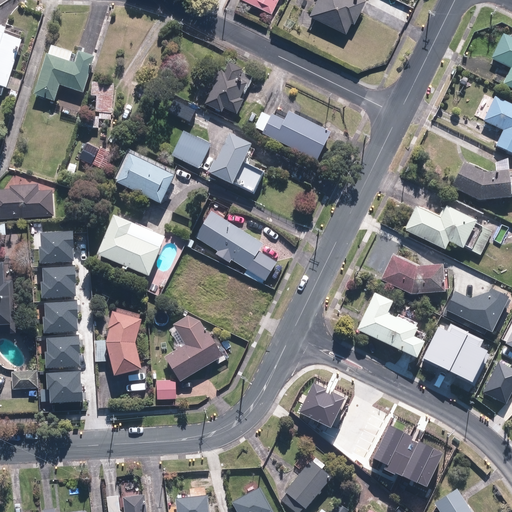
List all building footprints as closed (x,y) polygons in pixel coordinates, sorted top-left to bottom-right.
[(243,0),(272,14),(278,0),(243,0)] [(315,0),(308,14),(345,33),(351,21),(353,22),(364,0),(315,0)] [(0,96),(2,97),(4,89),(7,90),(23,42),(5,36),(7,29),(0,26),(0,96)] [(503,85),(511,89),(511,39),(503,35),(492,59),(511,68),(503,85)] [(34,96),(55,102),(60,86),(84,94),(96,58),(80,53),(76,64),(47,55),(34,96)] [(227,65),(223,73),(220,71),(206,101),(204,104),(221,113),(223,108),(236,115),(243,100),(241,99),(252,77),(227,65)] [(84,129),(99,130),(100,120),(111,121),(111,114),(112,114),(114,85),(92,84),(91,97),(97,97),(96,113),(100,113),(99,118),(85,117),(84,129)] [(9,98),(15,100),(18,93),(12,90),(9,98)] [(496,146),(511,154),(511,105),(495,98),(483,121),(504,131),(496,146)] [(164,111),(190,124),(196,112),(170,99),(164,111)] [(80,113),(63,107),(60,114),(77,120),(80,113)] [(262,135),(318,162),(332,134),(289,113),(285,121),(272,115),(270,117),(261,112),(253,127),(263,132),(262,135)] [(172,156),(200,171),(212,146),(184,131),(172,156)] [(251,144),(229,133),(210,173),(210,174),(254,194),(264,173),(242,163),(251,144)] [(79,159),(91,164),(98,149),(86,143),(79,159)] [(93,165),(105,171),(114,155),(101,149),(93,165)] [(117,184),(162,206),(176,178),(131,156),(117,184)] [(452,188),(479,202),(511,199),(511,196),(511,195),(511,185),(511,186),(509,172),(486,174),(464,163),(452,188)] [(0,220),(54,217),(53,191),(39,192),(38,185),(10,187),(10,190),(0,190),(0,220)] [(473,252),(481,256),(493,232),(476,224),(477,223),(447,208),(446,210),(443,209),(439,217),(442,218),(441,220),(416,208),(404,231),(445,251),(449,243),(464,250),(465,247),(473,251),(473,252)] [(211,212),(195,237),(217,251),(216,253),(229,262),(231,259),(265,281),(277,263),(257,250),(262,243),(211,212)] [(128,269),(150,279),(162,251),(128,236),(133,225),(115,217),(98,256),(123,267),(122,270),(127,272),(128,269)] [(39,247),(40,263),(73,261),(72,248),(73,248),(72,231),(41,233),(42,246),(39,247)] [(381,281),(411,295),(445,293),(445,292),(450,292),(449,279),(444,279),(444,266),(416,268),(393,256),(381,281)] [(0,335),(15,334),(12,280),(3,281),(2,263),(0,262),(0,335)] [(40,281),(41,298),(75,296),(74,283),(75,283),(74,266),(42,267),(43,281),(40,281)] [(471,299),(454,291),(445,310),(492,332),(509,296),(492,288),(490,292),(471,299)] [(357,331),(417,360),(425,343),(414,338),(418,329),(388,315),(393,303),(375,295),(357,331)] [(43,316),(44,333),(77,331),(76,318),(77,318),(76,300),(45,302),(46,316),(43,316)] [(107,344),(115,378),(143,371),(137,344),(143,321),(113,314),(109,330),(111,331),(107,344)] [(166,358),(180,383),(224,357),(209,333),(207,334),(201,323),(189,317),(174,325),(175,327),(170,330),(179,346),(175,349),(177,351),(166,358)] [(424,358),(449,371),(465,339),(468,333),(450,324),(447,331),(439,327),(424,358)] [(465,339),(449,371),(473,382),(488,351),(480,347),(483,340),(468,333),(465,339)] [(45,352),(46,368),(79,366),(78,353),(80,353),(79,336),(47,338),(48,352),(45,352)] [(94,342),(94,362),(106,362),(106,341),(94,342)] [(511,367),(499,361),(484,393),(506,404),(511,390),(511,367)] [(79,371),(46,373),(47,388),(50,388),(51,403),(83,401),(82,384),(80,384),(79,371)] [(11,373),(12,390),(38,389),(37,372),(11,373)] [(157,381),(157,400),(176,400),(176,381),(157,381)] [(314,384),(300,412),(331,428),(346,399),(332,392),(331,395),(325,392),(326,390),(314,384)] [(403,434),(404,433),(389,425),(373,458),(388,465),(403,434)] [(403,434),(388,465),(386,470),(395,474),(396,472),(402,475),(417,443),(411,440),(412,438),(403,434)] [(451,445),(441,438),(435,445),(446,452),(451,445)] [(417,443),(402,475),(417,483),(433,448),(419,441),(417,443)] [(444,453),(433,448),(417,483),(427,488),(444,453)] [(299,511),(303,508),(304,508),(330,477),(321,470),(324,466),(316,459),(312,463),(310,462),(285,492),(287,494),(281,501),(293,511),(299,511)] [(116,461),(101,463),(104,479),(118,477),(116,461)] [(272,511),(260,489),(233,503),(237,511),(272,511)] [(471,511),(457,490),(434,505),(439,511),(471,511)] [(208,511),(206,495),(175,499),(176,511),(208,511)] [(145,511),(143,496),(124,498),(125,511),(145,511)] [(119,511),(119,497),(105,498),(105,511),(119,511)]
